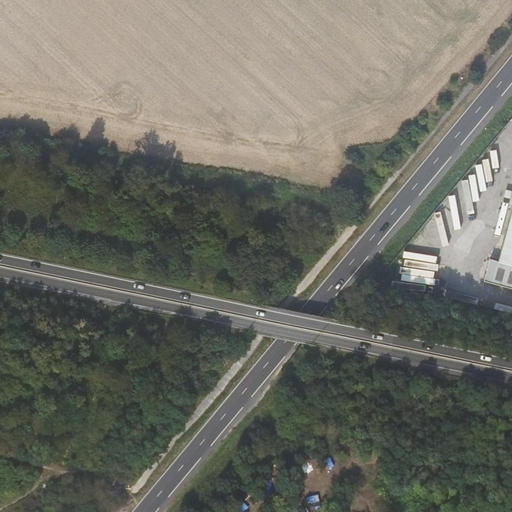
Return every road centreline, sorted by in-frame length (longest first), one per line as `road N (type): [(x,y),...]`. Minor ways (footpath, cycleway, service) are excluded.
road 1 (track): [(511,28),(134,487),(50,470),(0,507)]
road 2 (trunk): [(144,511),(511,69)]
road 3 (motorway): [(0,271),(511,377)]
road 4 (motorway): [(511,368),(0,263)]
